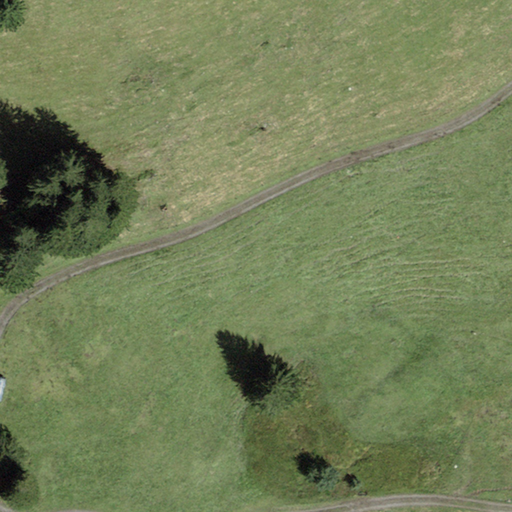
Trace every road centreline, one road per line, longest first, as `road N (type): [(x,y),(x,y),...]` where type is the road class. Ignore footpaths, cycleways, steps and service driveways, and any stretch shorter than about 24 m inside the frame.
road 1 (track): [(0,323),(42,278),(200,227),(295,179),(449,124),(511,87)]
road 2 (track): [(511,507),(368,501),(274,511)]
